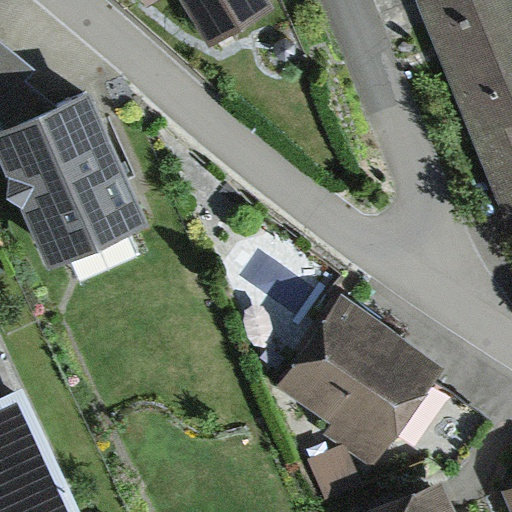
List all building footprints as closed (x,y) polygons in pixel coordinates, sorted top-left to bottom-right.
[(139,0),(147,12),(166,0),(178,0),(208,48),(276,6),(271,0),(139,0)] [(511,0),(420,0),(414,3),(505,222),(511,218),(511,0)] [(0,119),(11,129),(0,134),(0,152),(49,265),(147,222),(90,94),(59,108),(27,82),(36,70),(0,40),(0,119)] [(448,371),(343,295),(279,383),(332,421),(323,434),(340,446),(349,453),(375,471),(448,371)] [(0,372),(0,511),(22,511),(60,494),(0,372)] [(349,453),(340,446),(310,460),(329,502),(365,486),(349,453)] [(454,511),(442,481),(364,511),(454,511)]
